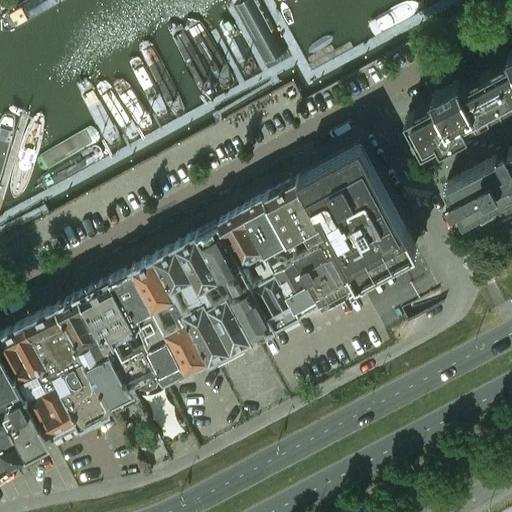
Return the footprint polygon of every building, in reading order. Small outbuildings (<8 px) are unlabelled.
[(423,147),(440,137),(442,142),(470,126),(465,117),(511,91),(511,48),(508,51),(510,56),(491,66),(462,82),(459,77),(432,92),(435,97),(405,113),(423,147)] [(299,172),(357,276),(357,278),(417,245),(360,139),(317,163),(299,172)] [(511,143),(509,146),(507,143),(498,148),(499,151),(447,179),(453,192),(448,195),(453,205),(458,202),(465,215),(505,193),(508,197),(511,194),(511,143)] [(299,172),(267,190),(322,293),(326,299),(359,281),(357,278),(357,276),(299,172)] [(267,190),(244,202),(300,306),(302,305),(305,311),(324,300),(321,294),(322,293),(267,190)] [(244,202),(221,215),(276,318),(277,317),(279,320),(284,322),(299,314),(300,309),(299,306),(300,306),(244,202)] [(221,215),(199,227),(254,329),(256,328),(257,330),(261,331),(274,325),(275,321),(274,319),(276,318),(221,215)] [(199,227),(178,238),(232,340),(235,339),(234,336),(249,327),(251,331),(254,329),(199,227)] [(178,238),(156,250),(211,352),(213,350),(212,347),(228,338),(230,342),(232,340),(178,238)] [(156,250),(133,261),(188,363),(211,352),(156,250)] [(133,261),(110,273),(165,375),(188,363),(133,261)] [(110,273),(81,288),(135,390),(165,375),(110,273)] [(59,300),(112,402),(116,409),(139,397),(135,390),(81,288),(59,300)] [(112,402),(59,300),(28,316),(83,418),(84,417),(91,419),(101,414),(104,407),(112,402)] [(28,316),(0,330),(0,336),(52,434),(83,418),(28,316)] [(52,434),(0,336),(0,420),(13,413),(30,445),(52,434)] [(0,462),(30,445),(13,413),(0,420),(0,462)]
